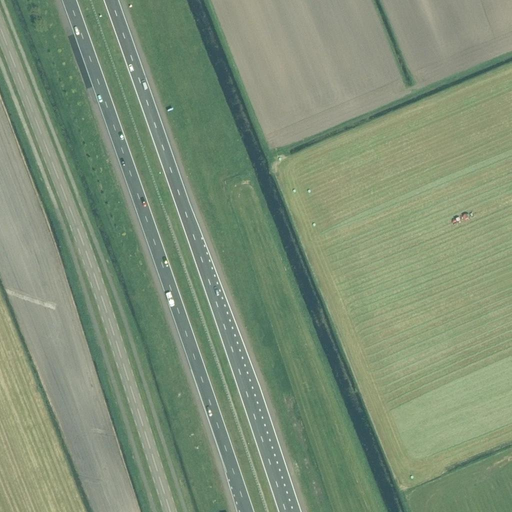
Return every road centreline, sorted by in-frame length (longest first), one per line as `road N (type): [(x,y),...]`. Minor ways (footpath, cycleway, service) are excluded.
road 1 (motorway): [(67,0),(246,511)]
road 2 (motorway): [(286,511),(109,0)]
road 3 (tertiary): [(169,511),(90,266),(0,30)]
